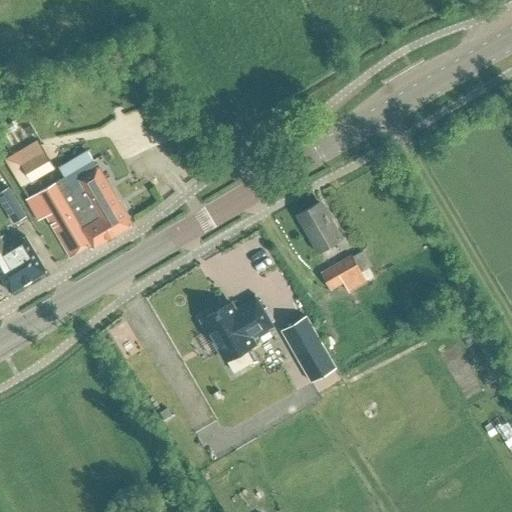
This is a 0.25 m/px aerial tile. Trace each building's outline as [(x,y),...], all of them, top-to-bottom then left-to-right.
[(154,116),(167,120),(171,109),(158,105),(154,116)] [(32,180),(54,167),(37,139),(5,158),(21,186),(32,179),(32,180)] [(87,216),(115,199),(97,167),(78,178),(81,184),(72,190),(87,216)] [(64,177),(26,199),(38,220),(46,216),(69,256),(90,244),(92,248),(131,225),(115,199),(87,216),(72,190),(64,177)] [(25,215),(8,187),(0,192),(0,198),(14,222),(25,215)] [(318,252),(342,238),(324,205),(319,208),(316,203),(296,214),(318,252)] [(8,254),(4,247),(0,240),(0,275),(10,292),(23,284),(11,265),(14,263),(8,254)] [(11,265),(23,284),(45,271),(27,242),(18,248),(14,241),(4,247),(8,254),(14,263),(11,265)] [(367,282),(352,254),(321,273),(330,290),(344,281),(350,291),(367,282)] [(230,299),(201,316),(226,359),(234,372),(253,360),(245,348),(255,342),(251,335),(271,322),(256,296),(235,308),(230,299)] [(291,347),(311,381),(335,367),(315,333),(310,336),(300,318),(286,326),(296,344),(291,347)]
